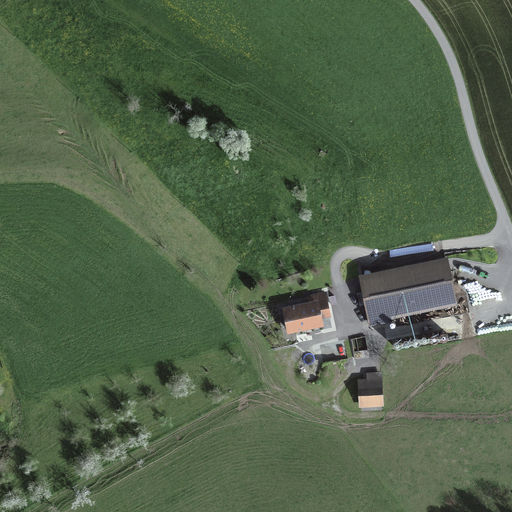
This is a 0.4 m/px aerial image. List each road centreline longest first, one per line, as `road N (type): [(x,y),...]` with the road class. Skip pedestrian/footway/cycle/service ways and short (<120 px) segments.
road 1 (track): [(336,410),(303,395),(288,368),(348,328),(344,291),(371,271),(508,232)]
road 2 (track): [(511,409),(480,420),(352,418),(336,410),(336,394),(375,355),(376,331)]
road 3 (unclassified): [(407,0),(452,61),(508,232)]
